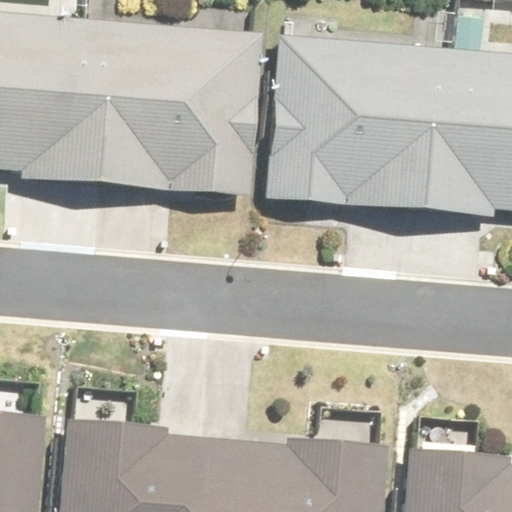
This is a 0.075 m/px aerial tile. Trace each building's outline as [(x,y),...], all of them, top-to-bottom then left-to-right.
[(260,33),(0,4),(0,187),(239,214),(260,33)] [(511,55),(292,32),(274,199),(511,225),(511,55)] [(33,511),(47,428),(0,423),(0,511),(33,511)] [(364,511),(369,455),(70,430),(62,511),(364,511)] [(511,511),(511,458),(407,451),(402,511),(511,511)]
